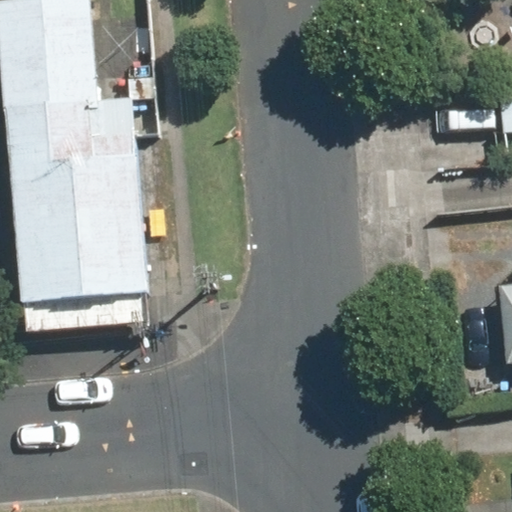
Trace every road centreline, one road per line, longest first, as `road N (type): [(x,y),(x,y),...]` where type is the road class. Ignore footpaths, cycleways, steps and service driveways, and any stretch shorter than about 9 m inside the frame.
road 1 (residential): [(280,0),(312,416)]
road 2 (residential): [(312,416),(0,442)]
